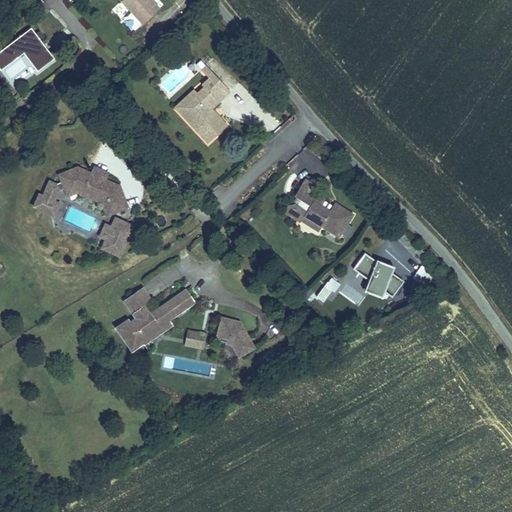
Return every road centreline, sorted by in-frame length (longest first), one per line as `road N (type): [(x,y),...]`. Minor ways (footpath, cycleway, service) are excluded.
road 1 (residential): [(511,344),(436,243),(312,117)]
road 2 (residential): [(59,0),(98,47),(0,121)]
road 3 (residential): [(312,117),(211,0)]
road 4 (residential): [(220,206),(312,117)]
